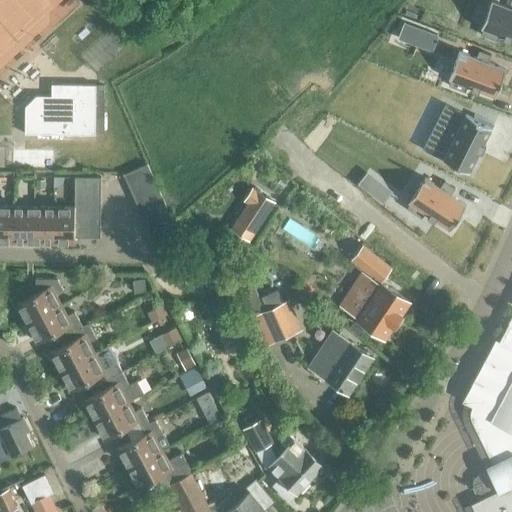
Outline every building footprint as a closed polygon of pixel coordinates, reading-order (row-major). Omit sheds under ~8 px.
[(481,28),(483,29),(481,35),(497,41),(499,35),(511,40),(511,0),(510,0),(508,7),(491,0),(486,14),(481,28)] [(431,49),(437,34),(404,22),(398,37),(431,49)] [(448,79),(451,80),(448,85),(465,92),(467,86),(495,97),(505,68),(488,62),(490,54),(478,50),(475,57),(459,51),(453,65),(448,79)] [(25,133),(95,134),(96,84),(58,84),(57,95),(36,95),(25,106),(25,133)] [(472,117),(444,103),(422,148),(469,172),(494,124),(474,114),(472,117)] [(128,185),(152,174),(147,163),(123,174),(128,185)] [(133,196),(157,185),(152,174),(128,185),(133,196)] [(74,189),(100,189),(101,177),(75,177),(74,189)] [(410,203),(406,208),(421,218),(425,213),(449,229),(466,205),(450,194),(454,187),(444,180),(439,187),(424,177),(416,189),(408,202),(410,203)] [(284,198),(265,184),(237,211),(251,226),(273,205),(276,208),(284,198)] [(138,207),(162,196),(157,185),(133,196),(138,207)] [(100,201),(100,189),(74,189),(74,201),(100,201)] [(143,218),(166,207),(162,196),(138,207),(143,218)] [(100,213),(100,201),(74,201),(74,207),(74,213),(100,213)] [(0,241),(13,242),(13,206),(0,205),(0,241)] [(33,242),(33,206),(13,206),(13,242),(33,242)] [(53,242),(54,206),(33,206),(33,242),(53,242)] [(74,213),(74,207),(54,206),(53,242),(74,243),(74,237),(74,225),(74,213)] [(148,229),(171,218),(166,207),(143,218),(148,229)] [(100,225),(100,213),(74,213),(74,225),(100,225)] [(153,240),(176,229),(171,218),(148,229),(153,240)] [(100,237),(100,225),(74,225),(74,237),(100,237)] [(176,229),(153,240),(158,251),(181,240),(176,229)] [(27,322),(61,304),(55,293),(63,289),(57,278),(35,278),(35,286),(40,286),(42,290),(16,303),(27,322)] [(369,302),(355,320),(388,341),(413,302),(382,280),(378,284),(366,278),(354,294),(369,302)] [(251,316),(264,346),(303,329),(289,299),(251,316)] [(82,326),(74,311),(66,315),(61,304),(27,322),(37,342),(69,324),(73,331),(82,326)] [(495,338),(462,401),(472,406),(471,407),(470,411),(470,415),(471,419),(471,420),(492,463),(486,466),(489,472),(487,475),(487,474),(486,474),(485,474),(484,474),(483,473),(482,473),(481,473),(481,474),(480,474),(479,474),(478,474),(478,475),(477,475),(476,476),(475,476),(475,477),(474,478),(473,479),(473,480),(473,481),(473,482),(473,483),(473,484),(473,485),(473,486),(473,487),(474,488),(475,489),(475,490),(476,490),(476,491),(477,491),(478,492),(479,492),(480,493),(481,493),(482,493),(483,493),(484,493),(485,493),(486,492),(487,492),(488,494),(470,503),(474,511),(511,511),(511,314),(508,322),(509,322),(499,340),(495,338)] [(60,371),(94,353),(88,342),(96,338),(88,322),(82,326),(73,331),(76,337),(50,351),(60,371)] [(308,365),(350,392),(373,357),(332,330),(308,365)] [(116,374),(108,359),(114,355),(109,345),(94,353),(60,371),(70,390),(103,373),(107,379),(116,374)] [(94,419),(128,401),(144,392),(138,379),(129,384),(122,371),(116,374),(107,379),(110,386),(83,400),(94,419)] [(149,422),(141,407),(133,412),(128,401),(94,419),(104,438),(137,421),(140,427),(149,422)] [(23,417),(21,418),(16,409),(0,416),(0,440),(3,439),(11,457),(32,446),(26,433),(30,430),(23,417)] [(127,467),(161,449),(155,438),(163,434),(155,419),(149,422),(140,427),(144,434),(117,448),(127,467)] [(281,443),(286,447),(276,457),(268,443),(271,440),(259,419),(242,429),(265,467),(268,465),(280,476),(273,484),(289,500),(297,492),(298,493),(323,467),(289,435),(281,443)] [(161,449),(127,467),(138,487),(157,476),(163,487),(192,471),(181,452),(167,460),(161,449)] [(193,478),(210,511),(266,511),(265,511),(275,503),(256,480),(246,488),(250,493),(238,503),(231,494),(229,483),(221,468),(206,477),(204,472),(193,478)] [(210,511),(193,478),(190,474),(169,485),(182,510),(183,511),(210,511)] [(0,492),(0,506),(2,511),(9,511),(18,508),(8,488),(0,492)] [(30,502),(35,511),(59,511),(50,492),(30,502)]
